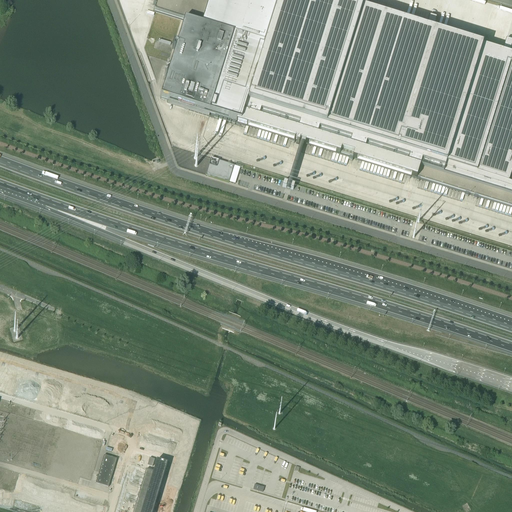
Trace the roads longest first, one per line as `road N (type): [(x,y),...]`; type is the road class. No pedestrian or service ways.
road 1 (motorway): [(511,325),(0,159)]
road 2 (unclassified): [(511,276),(175,168),(111,0)]
road 3 (motorway): [(46,200),(319,318),(511,383)]
road 4 (motorway): [(46,200),(511,346)]
